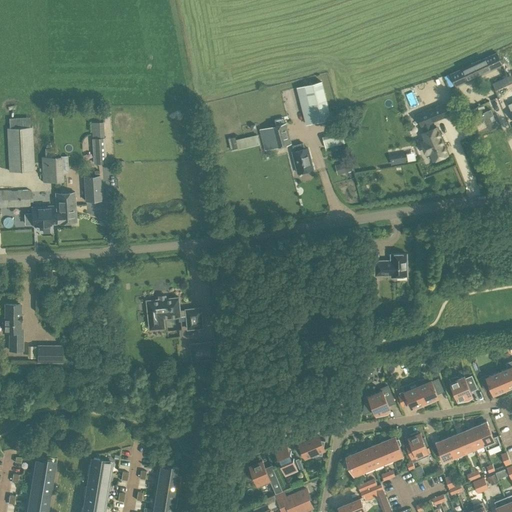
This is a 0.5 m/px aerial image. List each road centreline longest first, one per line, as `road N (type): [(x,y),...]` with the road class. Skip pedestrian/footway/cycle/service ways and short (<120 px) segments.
road 1 (unclassified): [(511,193),(259,236),(0,260)]
road 2 (residential): [(342,436),(355,427),(511,401)]
